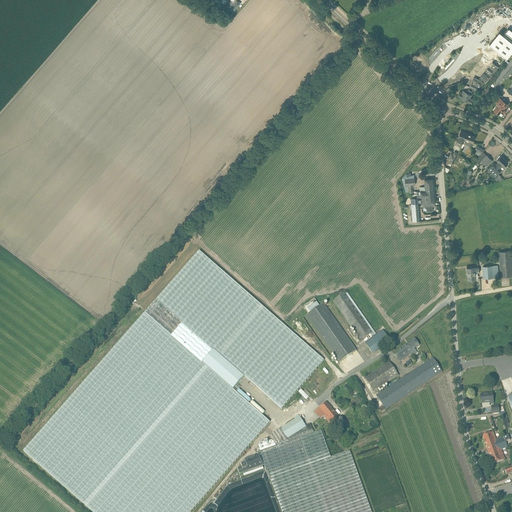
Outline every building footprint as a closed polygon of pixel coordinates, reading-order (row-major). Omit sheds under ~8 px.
[(237,1),(235,3),(233,6),(229,3),(228,2),(225,5),(233,12),(240,4),(237,1)] [(476,54),(497,70),(511,51),(511,42),(499,32),(489,44),(486,41),(476,54)] [(484,61),(480,58),(479,60),(478,60),(467,72),(474,77),(484,65),(482,63),(484,61)] [(500,75),(493,84),(497,88),(505,78),(506,79),(511,71),(511,58),(499,74),(500,75)] [(490,79),(483,73),(478,79),(474,78),(469,87),(470,87),(473,89),(476,90),(477,88),(477,89),(477,90),(480,91),(490,79)] [(473,89),(470,87),(469,90),(468,89),(467,93),(463,91),(460,97),(465,100),(464,101),(470,104),(471,102),(472,102),(473,99),(471,97),(472,94),(471,93),(472,91),(473,89)] [(508,105),(500,98),(496,103),(498,105),(494,110),(499,114),(500,112),(503,114),(506,110),(505,109),(508,105)] [(468,134),(461,131),(457,141),(464,144),(468,134)] [(475,137),(468,134),(464,144),(471,146),(472,143),(473,143),(475,137)] [(477,146),(474,150),(473,152),(479,155),(481,153),(481,154),(483,149),(477,146)] [(458,154),(454,151),(453,154),(451,153),(448,159),(450,160),(448,163),(452,165),(458,154)] [(483,152),(478,158),(476,161),(479,164),(481,161),(487,167),(493,161),(483,152)] [(508,162),(501,156),(497,160),(498,162),(496,164),(495,163),(491,167),(493,169),(498,173),(501,170),(502,171),(503,170),(505,168),(505,167),(504,167),(508,162)] [(414,179),(401,180),(405,192),(411,192),(411,185),(415,185),(414,179)] [(420,188),(420,191),(434,190),(433,179),(424,180),(425,187),(420,188)] [(435,196),(422,197),(423,207),(435,206),(435,202),(435,196)] [(419,221),(418,204),(417,198),(411,199),(413,221),(419,221)] [(511,276),(511,268),(511,251),(499,252),(501,277),(511,276)] [(92,511),(190,511),(270,422),(233,390),(244,377),(281,409),(324,360),(199,252),(24,452),(92,511)] [(497,266),(483,267),(484,278),(498,277),(497,266)] [(479,267),(472,268),(467,268),(468,280),(476,279),(475,273),(479,273),(479,267)] [(346,292),(333,301),(358,337),(357,338),(359,341),(359,340),(360,342),(369,336),(370,338),(372,337),(376,334),(346,292)] [(339,363),(356,351),(324,303),(320,306),(316,300),(306,307),(310,313),(306,316),(339,363)] [(390,341),(383,330),(365,343),(373,354),(390,341)] [(419,345),(414,339),(407,345),(406,344),(393,354),(400,362),(410,354),(412,356),(417,352),(414,349),(419,345)] [(385,409),(438,375),(442,372),(433,359),(380,394),(379,391),(377,392),(378,395),(376,396),(385,409)] [(390,362),(365,379),(374,392),(399,376),(390,362)] [(492,394),(485,394),(481,395),(482,404),(489,403),(489,404),(494,403),(492,394)] [(364,401),(363,401),(360,396),(350,404),(353,409),(364,401)] [(262,414),(265,412),(253,400),(250,403),(262,414)] [(333,419),(337,415),(326,402),(318,409),(328,421),(332,418),(333,419)] [(340,418),(337,415),(333,419),(332,418),(328,421),(331,425),(328,427),(332,432),(344,422),(340,418)] [(305,426),(299,417),(272,434),(270,437),(272,440),(269,442),(268,438),(263,440),(265,443),(258,446),(261,452),(282,511),(371,511),(350,451),(331,457),(321,430),(314,433),(310,424),(305,426)] [(506,443),(504,438),(504,437),(496,440),(493,432),(483,436),(489,454),(501,450),(508,447),(506,443)] [(505,460),(501,450),(489,454),(493,464),(505,460)] [(237,469),(239,474),(263,466),(259,454),(245,460),(246,462),(241,464),(242,467),(237,469)] [(243,474),(244,477),(264,470),(263,466),(243,474)]
